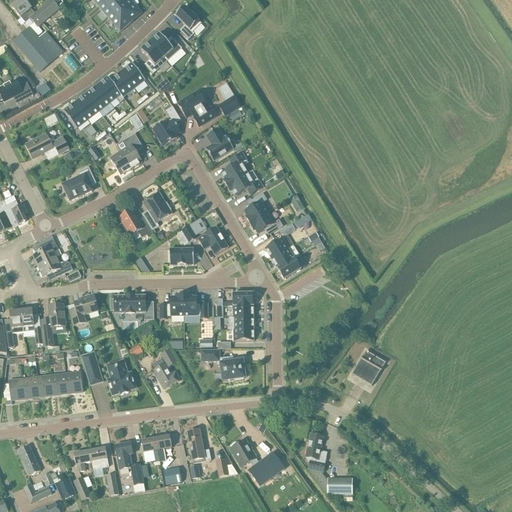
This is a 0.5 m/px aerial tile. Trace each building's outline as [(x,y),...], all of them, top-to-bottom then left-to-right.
[(50,0),(48,0),(41,7),(42,8),(35,14),(31,9),(32,8),(24,0),(20,0),(12,8),(20,18),(25,24),(30,20),(33,24),(29,27),(13,41),(39,72),(63,52),(46,32),(39,38),(37,36),(42,32),(39,28),(59,10),(50,0)] [(91,0),(99,8),(109,0),(91,0)] [(111,0),(109,0),(99,8),(108,19),(119,9),(111,0)] [(130,0),(111,0),(119,9),(128,1),(129,2),(131,0),(130,0)] [(128,1),(119,9),(131,23),(140,15),(129,2),(128,1)] [(119,9),(108,19),(120,34),(132,24),(131,23),(119,9)] [(185,9),(176,17),(186,27),(181,32),(190,41),(195,35),(192,32),(200,24),(195,18),(196,17),(191,12),(190,13),(185,9)] [(160,35),(151,43),(165,60),(174,52),(177,55),(183,50),(174,40),(169,45),(160,35)] [(151,43),(141,52),(150,62),(145,66),(153,76),(159,71),(156,67),(165,60),(151,43)] [(132,64),(121,73),(135,91),(146,82),(132,64)] [(110,81),(122,97),(121,97),(123,99),(135,91),(121,73),(110,81)] [(109,79),(97,87),(111,105),(121,97),(122,97),(110,81),(109,79)] [(16,80),(0,88),(0,99),(1,101),(3,100),(4,103),(17,97),(20,103),(34,96),(30,89),(23,93),(16,80)] [(43,98),(50,92),(45,85),(37,90),(43,98)] [(97,87),(86,96),(100,113),(111,105),(97,87)] [(224,118),(240,109),(230,92),(222,97),(226,103),(218,108),(224,118)] [(195,121),(199,127),(215,117),(211,110),(209,111),(198,93),(179,105),(186,118),(192,114),(196,120),(195,121)] [(86,96),(75,104),(89,122),(100,113),(86,96)] [(158,97),(152,103),(155,107),(162,102),(158,97)] [(75,104),(64,113),(77,131),(89,122),(75,104)] [(168,121),(153,131),(164,148),(179,139),(177,137),(182,134),(176,125),(182,121),(173,107),(166,112),(171,120),(169,122),(168,121)] [(136,117),(129,121),(132,126),(139,122),(136,117)] [(206,150),(213,162),(233,150),(226,137),(224,138),(218,129),(206,137),(213,146),(206,150)] [(25,145),(33,159),(53,149),(51,145),(52,144),(59,157),(70,151),(59,131),(52,135),(54,138),(49,141),(46,135),(25,145)] [(120,152),(131,170),(139,166),(139,165),(142,163),(135,153),(142,148),(134,135),(127,139),(128,141),(123,144),(126,149),(120,152)] [(114,167),(120,176),(123,175),(131,170),(120,152),(109,160),(111,162),(105,166),(108,170),(114,167)] [(224,181),(227,187),(253,172),(252,171),(247,174),(243,168),(248,164),(242,155),(230,162),(233,168),(222,174),(225,180),(224,181)] [(70,201),(70,203),(92,192),(89,188),(96,185),(88,168),(77,173),(80,179),(63,187),(66,194),(65,196),(67,201),(70,201)] [(253,172),(227,187),(231,193),(232,192),(236,198),(247,191),(251,196),(263,189),(257,179),(252,182),(247,175),(253,172)] [(145,220),(152,231),(159,227),(156,224),(171,215),(169,211),(170,211),(166,204),(165,205),(158,194),(143,204),(148,211),(142,215),(145,220)] [(246,218),(251,226),(269,215),(261,204),(266,201),(263,195),(251,202),(254,207),(244,213),(247,217),(246,218)] [(290,201),(294,208),(302,203),(298,196),(290,201)] [(6,206),(5,206),(15,227),(26,222),(22,215),(27,213),(23,205),(19,207),(16,201),(14,197),(4,202),(6,206)] [(0,208),(0,221),(5,232),(15,227),(5,206),(6,206),(4,202),(0,203),(0,208),(0,209),(0,208)] [(147,236),(148,239),(154,235),(152,231),(145,220),(139,224),(131,211),(119,219),(122,224),(118,227),(122,234),(127,231),(131,237),(138,233),(142,239),(147,236)] [(269,215),(251,226),(254,232),(255,231),(258,235),(267,229),(270,235),(283,227),(279,221),(274,224),(269,215)] [(189,227),(195,236),(202,232),(196,223),(189,227)] [(181,230),(189,243),(196,239),(188,225),(181,230)] [(282,232),(285,238),(296,231),(293,225),(282,232)] [(204,237),(198,240),(204,251),(210,248),(215,257),(228,249),(216,228),(203,236),(204,237)] [(317,234),(309,239),(311,243),(312,243),(315,248),(317,247),(322,244),(319,239),(319,238),(317,234)] [(33,256),(38,267),(57,258),(54,251),(58,249),(52,236),(41,242),(42,244),(32,248),(35,255),(33,256)] [(265,250),(271,260),(289,250),(282,239),(265,250)] [(294,247),(289,250),(271,260),(278,271),(295,260),(300,257),(294,247)] [(194,250),(170,250),(170,266),(178,266),(178,267),(186,267),(186,266),(194,266),(194,250)] [(46,276),(49,282),(72,271),(69,264),(65,262),(60,265),(57,258),(38,267),(43,278),(46,276)] [(295,260),(278,271),(284,281),(301,270),(295,260)] [(71,283),(83,277),(80,271),(68,276),(71,283)] [(217,300),(217,307),(223,307),(228,307),(233,307),(246,307),(253,307),(253,294),(233,295),(233,303),(223,303),(223,300),(217,300)] [(68,312),(73,328),(86,324),(84,316),(98,312),(94,297),(74,303),(76,310),(68,312)] [(111,300),(111,311),(115,311),(115,314),(125,313),(125,314),(145,313),(145,321),(154,321),(154,303),(145,303),(145,297),(115,297),(115,300),(111,300)] [(184,317),(184,297),(175,297),(175,298),(171,298),(171,307),(167,307),(167,306),(160,306),(160,320),(167,320),(167,317),(171,317),(171,318),(184,317)] [(192,297),(184,297),(184,317),(197,317),(196,316),(201,316),(201,320),(208,319),(207,305),(200,306),(200,307),(196,307),(196,298),(192,298),(192,297)] [(48,307),(51,328),(66,327),(63,305),(57,306),(56,305),(51,305),(50,307),(48,307)] [(233,311),(233,319),(253,318),(253,307),(246,307),(233,307),(228,307),(228,311),(233,311)] [(34,332),(36,346),(43,345),(41,329),(35,330),(34,326),(32,310),(30,310),(29,308),(22,309),(22,311),(21,311),(23,333),(34,332)] [(6,333),(8,349),(14,348),(12,334),(23,333),(21,311),(9,313),(12,332),(6,333)] [(253,330),(253,318),(233,319),(229,319),(229,330),(234,330),(253,330)] [(150,327),(139,333),(142,338),(153,332),(150,327)] [(54,347),(52,330),(41,332),(43,348),(54,347)] [(253,330),(234,330),(234,342),(254,342),(253,330)] [(137,342),(127,347),(133,359),(143,354),(137,342)] [(153,371),(164,390),(180,381),(175,372),(172,374),(169,368),(177,363),(169,350),(161,356),(166,363),(164,364),(162,360),(151,365),(154,370),(153,371)] [(201,352),(202,363),(217,362),(217,366),(221,365),(223,382),(235,380),(235,382),(244,380),(243,379),(245,379),(245,377),(247,377),(246,370),(244,370),(243,361),(233,363),(233,358),(220,360),(219,352),(201,352)] [(366,352),(352,376),(372,387),(385,363),(366,352)] [(88,376),(99,373),(94,354),(82,357),(88,376)] [(107,381),(112,396),(120,394),(121,395),(128,393),(127,392),(135,389),(131,374),(127,375),(125,367),(109,372),(111,380),(107,381)] [(80,373),(66,375),(68,395),(83,393),(80,373)] [(66,375),(52,376),(54,397),(68,395),(66,375)] [(52,376),(38,378),(40,398),(54,397),(52,376)] [(38,378),(24,380),(26,400),(40,398),(38,378)] [(12,402),(26,400),(24,380),(9,381),(12,402)] [(193,461),(194,465),(211,462),(209,451),(203,452),(199,431),(187,433),(192,461),(193,461)] [(327,493),(327,496),(352,496),(353,480),(327,480),(327,481),(322,474),(324,474),(325,465),(318,463),(320,453),(323,438),(310,435),(305,459),(309,465),(308,471),(309,471),(326,494),(327,493)] [(155,439),(160,462),(166,461),(164,450),(172,448),(170,436),(155,439)] [(153,459),(154,467),(160,466),(160,462),(155,439),(141,441),(143,453),(151,452),(152,459),(153,459)] [(230,449),(241,468),(257,459),(246,440),(239,444),(236,443),(232,446),(232,448),(230,449)] [(117,457),(120,470),(128,469),(128,465),(131,464),(129,455),(132,454),(130,444),(115,446),(117,457)] [(29,447),(18,452),(29,476),(40,472),(29,447)] [(91,463),(93,471),(109,468),(107,459),(108,459),(106,448),(90,451),(92,462),(91,463)] [(76,465),(78,474),(86,472),(85,464),(91,463),(92,462),(90,451),(74,454),(76,465)] [(272,452),(248,471),(260,488),(285,469),(272,452)] [(216,462),(218,478),(229,477),(226,460),(216,462)] [(130,467),(134,487),(144,485),(142,477),(140,465),(130,467)] [(193,480),(201,479),(199,465),(191,466),(193,480)] [(181,483),(178,469),(163,472),(166,486),(181,483)] [(41,477),(46,488),(59,482),(55,473),(50,475),(50,473),(41,477)] [(106,476),(110,497),(119,496),(115,474),(106,476)] [(73,483),(82,502),(92,498),(83,478),(73,483)] [(55,486),(62,502),(76,496),(69,480),(55,486)] [(34,485),(36,490),(45,487),(43,482),(34,485)] [(0,511),(6,511),(8,511),(3,501),(0,502),(0,511)]
